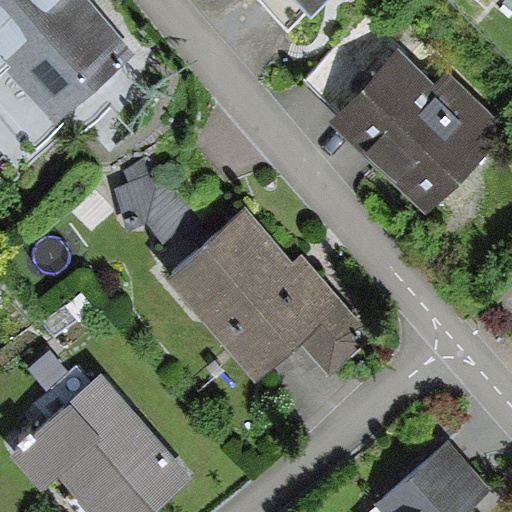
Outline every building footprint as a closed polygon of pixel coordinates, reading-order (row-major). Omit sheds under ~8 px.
[(0,0),(0,149),(118,49),(75,0),(0,0)] [(253,0),(279,29),(311,0),(253,0)] [(487,133),(457,102),(443,109),(392,57),(394,54),(363,21),(321,61),(354,95),(334,114),(418,199),(487,133)] [(304,332),(327,359),(358,333),(306,273),(296,281),(236,212),(165,273),(197,310),(209,300),(265,365),(304,332)] [(102,511),(139,511),(177,483),(96,381),(9,451),(36,485),(54,471),(86,511),(96,503),(102,511)] [(457,511),(476,493),(435,449),(391,491),(410,511),(457,511)]
